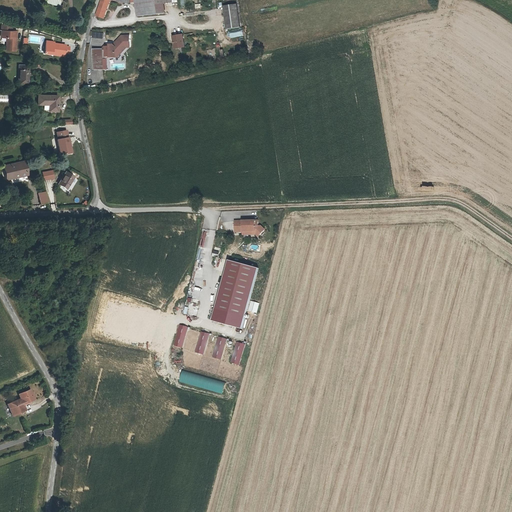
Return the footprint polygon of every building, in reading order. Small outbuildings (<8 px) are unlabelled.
[(101,0),(96,17),(103,20),(111,2),(126,5),(126,4),(130,3),(129,0),(101,0)] [(172,0),(155,0),(156,4),(154,4),(155,14),(157,14),(166,13),(164,3),(173,2),(172,0)] [(138,16),(155,14),(154,4),(137,7),(138,16)] [(227,31),(241,30),(239,7),(225,8),(227,31)] [(13,26),(2,25),(1,39),(8,39),(7,50),(16,51),(17,31),(13,31),(13,26)] [(91,38),(103,40),(105,33),(93,31),(91,38)] [(175,37),(176,50),(187,48),(185,35),(175,37)] [(115,46),(106,47),(107,58),(120,57),(132,49),(131,37),(123,37),(115,46)] [(47,42),(46,53),(66,56),(66,52),(67,46),(67,45),(47,42)] [(104,50),(95,50),(95,70),(104,70),(104,50)] [(29,66),(20,65),(19,84),(28,84),(29,66)] [(59,97),(38,96),(38,104),(50,105),(50,111),(59,112),(59,97)] [(71,153),(67,130),(56,132),(59,155),(71,153)] [(26,175),(23,162),(2,167),(5,180),(26,175)] [(52,170),(43,173),(44,180),(54,178),(52,170)] [(76,177),(68,172),(60,184),(68,190),(76,177)] [(46,192),(39,193),(41,203),(48,202),(46,192)] [(235,231),(243,231),(256,231),(262,235),(266,228),(261,226),(258,226),(258,221),(251,220),(251,221),(247,221),(235,220),(235,231)] [(261,269),(231,260),(214,320),(244,329),(261,269)] [(179,324),(173,346),(183,348),(189,327),(179,324)] [(204,354),(209,333),(201,331),(195,352),(204,354)] [(221,360),(227,339),(218,336),(212,357),(221,360)] [(238,365),(244,344),(235,342),(230,362),(238,365)] [(227,382),(183,370),(180,381),(224,393),(227,382)] [(34,401),(39,399),(35,390),(23,394),(25,399),(12,404),(17,416),(30,410),(28,405),(27,403),(34,400),(34,401)]
